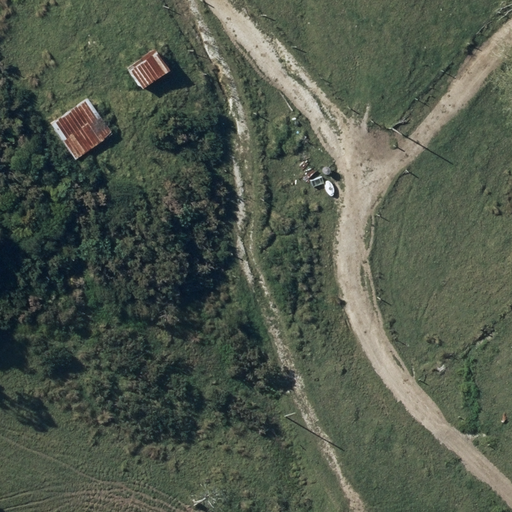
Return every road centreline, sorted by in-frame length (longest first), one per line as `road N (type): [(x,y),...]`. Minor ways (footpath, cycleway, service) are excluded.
road 1 (track): [(371,178),(354,210),(351,273),(388,376),(511,497)]
road 2 (track): [(224,0),(371,178)]
road 3 (track): [(511,32),(424,135),(371,178)]
